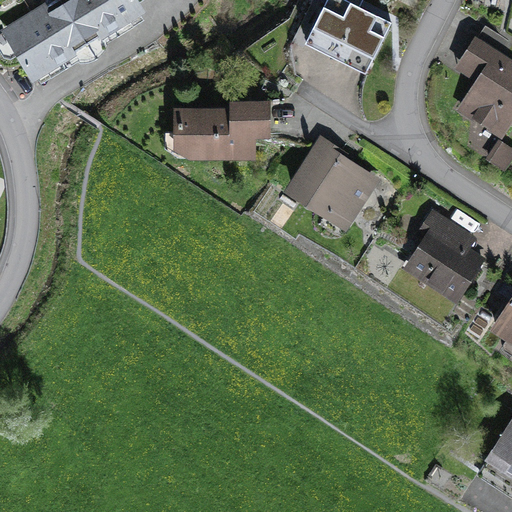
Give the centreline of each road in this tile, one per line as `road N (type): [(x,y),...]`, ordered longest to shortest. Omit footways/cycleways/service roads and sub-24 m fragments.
road 1 (residential): [(511,213),(456,176),(416,118),(411,61),(443,0)]
road 2 (residential): [(0,301),(25,238),(26,206),(15,138),(0,107)]
